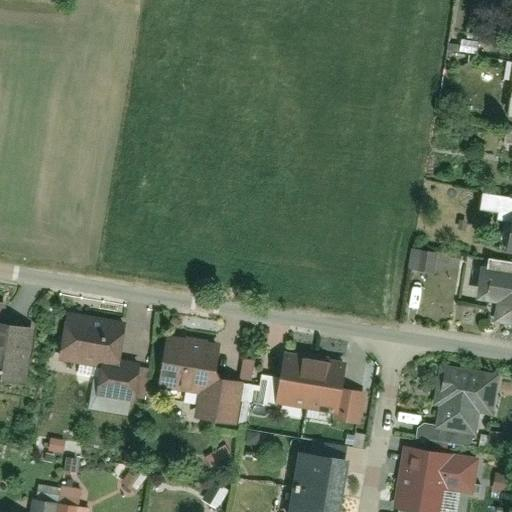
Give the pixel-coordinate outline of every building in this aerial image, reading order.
[(511,216),(503,215),(496,255),(511,257),(511,216)] [(490,324),(511,327),(511,272),(472,267),(466,301),(493,306),(490,324)] [(0,377),(22,381),(28,330),(0,325),(0,316),(1,306),(0,305),(0,377)] [(56,319),(50,363),(92,370),(88,397),(127,402),(131,374),(116,371),(122,329),(56,319)] [(152,347),(148,386),(189,392),(187,419),(231,428),(236,378),(215,375),(218,357),(152,347)] [(278,359),(272,408),(331,417),(337,390),(341,369),(278,359)] [(432,371),(427,404),(422,431),(473,441),(475,422),(496,425),(503,383),(432,371)] [(355,427),(361,393),(337,390),(331,423),(355,427)] [(410,448),(401,500),(436,507),(440,481),(463,485),(467,458),(410,448)] [(222,449),(201,462),(209,474),(229,462),(222,449)] [(302,454),(296,488),(339,495),(345,462),(302,454)] [(132,495),(144,478),(130,470),(118,487),(132,495)] [(223,492),(212,487),(202,503),(213,509),(223,492)] [(336,511),(339,495),(296,488),(291,511),(336,511)]
